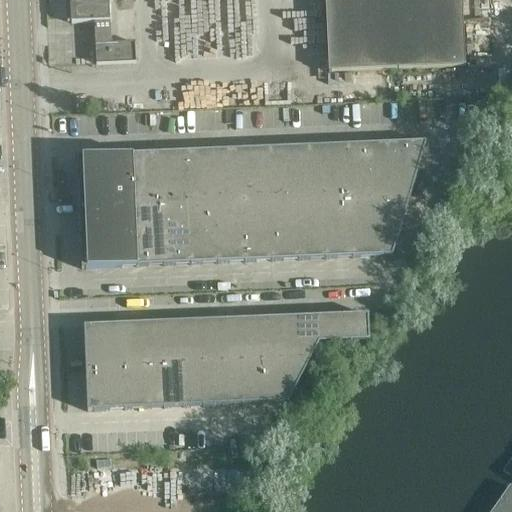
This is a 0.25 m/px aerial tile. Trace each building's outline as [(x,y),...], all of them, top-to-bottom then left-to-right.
[(109,0),(70,0),(72,24),(71,24),(71,25),(94,24),(96,66),(136,65),(136,63),(135,46),(135,44),(112,45),(109,0)] [(324,0),(328,76),(330,76),(330,75),(465,69),(461,0),(324,0)] [(426,145),(367,147),(369,175),(418,173),(426,145)] [(350,196),(350,204),(370,203),(369,175),(367,147),(348,148),(350,196)] [(350,196),(348,148),(328,149),(330,196),(350,196)] [(323,197),(330,196),(328,149),(309,150),(311,197),(323,197)] [(311,197),(309,150),(289,151),(291,198),(296,198),(311,197)] [(270,151),(250,152),(252,199),(269,199),(271,199),(270,151)] [(291,198),(289,151),(270,151),(271,199),(291,198)] [(252,199),(250,152),(231,153),(232,200),(242,200),(252,199)] [(231,153),(211,154),(213,201),(215,201),(232,200),(231,153)] [(213,201),(211,154),(191,155),(192,175),(193,202),(213,201)] [(172,155),(152,156),(154,203),(161,203),(174,202),(172,155)] [(193,202),(192,175),(191,155),(172,155),(174,202),(188,202),(193,202)] [(154,203),(152,156),(133,157),(134,184),(134,204),(154,203)] [(134,184),(133,157),(77,159),(78,186),(134,184)] [(409,202),(418,173),(369,175),(370,203),(409,202)] [(134,184),(78,186),(79,214),(135,212),(134,204),(134,184)] [(323,197),(325,261),(352,260),(351,232),(350,204),(350,196),(330,196),(323,197)] [(298,262),(325,261),(323,197),(311,197),(296,198),(298,262)] [(269,199),(271,263),(298,262),(296,198),(291,198),(271,199),(269,199)] [(245,264),(271,263),(269,199),(252,199),(242,200),(245,264)] [(218,265),(245,264),(242,200),(232,200),(215,201),(218,265)] [(218,265),(215,201),(213,201),(193,202),(188,202),(191,266),(218,265)] [(161,203),(164,268),(191,266),(188,202),(174,202),(161,203)] [(409,202),(370,203),(350,204),(351,232),(373,231),(401,230),(409,202)] [(134,204),(135,212),(136,240),(137,269),(164,268),(161,203),(154,203),(134,204)] [(79,214),(80,242),(136,240),(135,212),(79,214)] [(401,230),(373,231),(351,232),(352,260),(393,258),(401,230)] [(80,242),(81,265),(81,271),(137,269),(136,240),(80,242)] [(368,317),(318,319),(320,346),(368,344),(369,344),(368,317)] [(318,319),(298,320),(299,362),(310,362),(319,346),(320,346),(318,319)] [(298,320),(278,321),(280,363),(299,362),(298,320)] [(278,321),(258,322),(260,364),(280,363),(278,321)] [(239,322),(219,323),(221,365),(241,365),(239,322)] [(258,322),(239,322),(241,365),(260,364),(258,322)] [(219,323),(200,324),(201,366),(221,365),(219,323)] [(200,324),(180,325),(182,367),(201,366),(200,324)] [(162,368),(182,367),(180,325),(161,326),(162,368)] [(143,369),(141,326),(121,327),(123,370),(143,369)] [(162,368),(161,326),(141,326),(143,369),(162,368)] [(86,371),(123,370),(121,327),(84,329),(86,371)] [(310,362),(299,362),(280,363),(260,364),(262,406),(288,405),(310,362)] [(260,364),(241,365),(242,407),(262,406),(260,364)] [(221,365),(201,366),(203,409),(223,408),(221,365)] [(241,365),(221,365),(223,408),(242,407),(241,365)] [(201,366),(182,367),(184,409),(203,409),(201,366)] [(182,367),(162,368),(164,410),(184,409),(182,367)] [(162,368),(143,369),(144,411),(164,410),(162,368)] [(144,411),(143,369),(123,370),(125,412),(144,411)] [(86,371),(87,413),(125,412),(123,370),(86,371)] [(511,511),(511,486),(510,484),(488,511),(511,511)]
